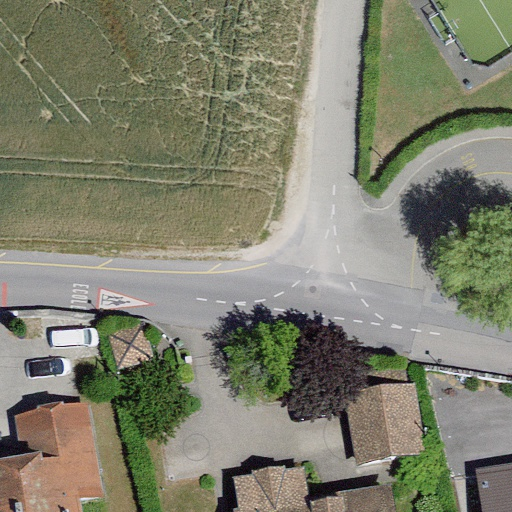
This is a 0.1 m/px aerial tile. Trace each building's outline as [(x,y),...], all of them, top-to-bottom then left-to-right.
[(150,340),(113,347),(121,385),(158,377),(150,340)] [(426,402),(354,413),(365,482),(436,471),(426,402)] [(0,490),(0,511),(116,511),(99,413),(11,428),(21,487),(0,490)] [(323,511),(319,484),(244,496),(246,511),(408,511),(407,500),(325,511),(323,511)] [(511,511),(511,485),(489,489),(492,511),(511,511)]
